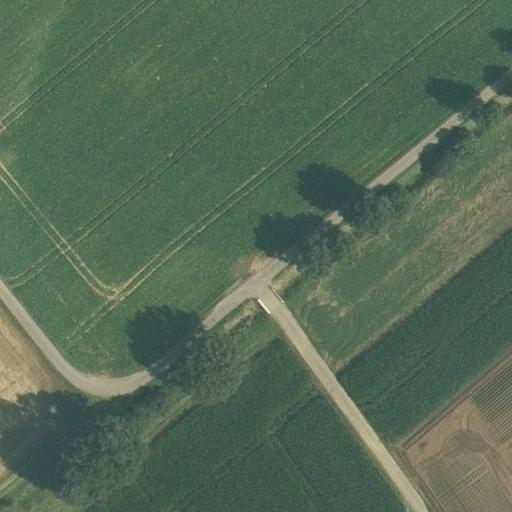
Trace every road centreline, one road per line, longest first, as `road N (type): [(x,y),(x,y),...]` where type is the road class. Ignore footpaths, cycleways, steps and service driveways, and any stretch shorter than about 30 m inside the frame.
road 1 (track): [(511,76),(234,298),(156,371),(111,393),(76,382),(0,291)]
road 2 (track): [(258,282),(423,511)]
road 3 (track): [(0,497),(103,412),(111,393)]
